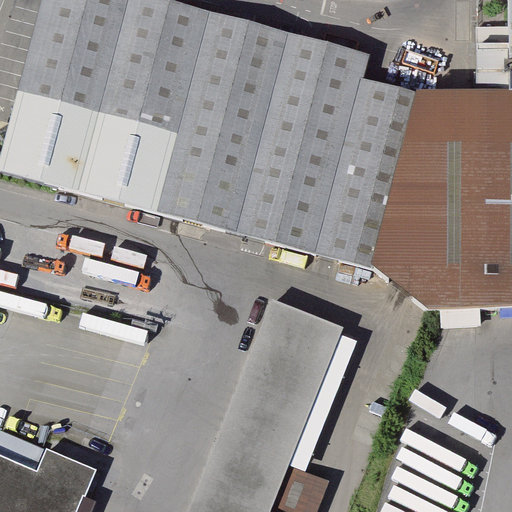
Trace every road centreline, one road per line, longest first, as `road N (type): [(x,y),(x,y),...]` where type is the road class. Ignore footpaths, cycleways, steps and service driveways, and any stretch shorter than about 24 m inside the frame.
road 1 (residential): [(267,0),(403,33),(447,24),(455,0)]
road 2 (unknown): [(184,377),(37,347)]
